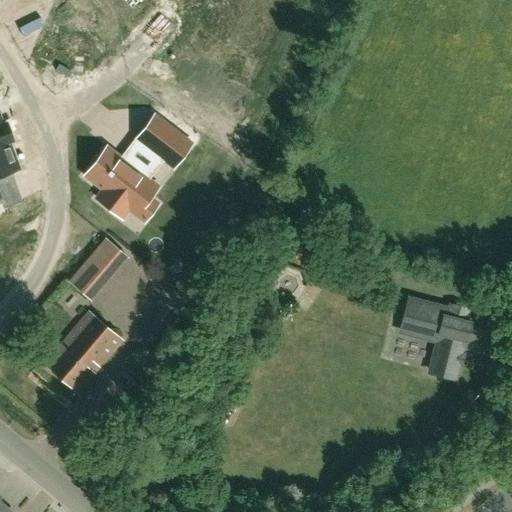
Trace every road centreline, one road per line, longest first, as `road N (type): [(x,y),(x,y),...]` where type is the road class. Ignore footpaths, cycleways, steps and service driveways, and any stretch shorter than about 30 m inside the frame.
road 1 (residential): [(0,318),(41,266),(60,205),(49,134)]
road 2 (residential): [(49,134),(165,22)]
